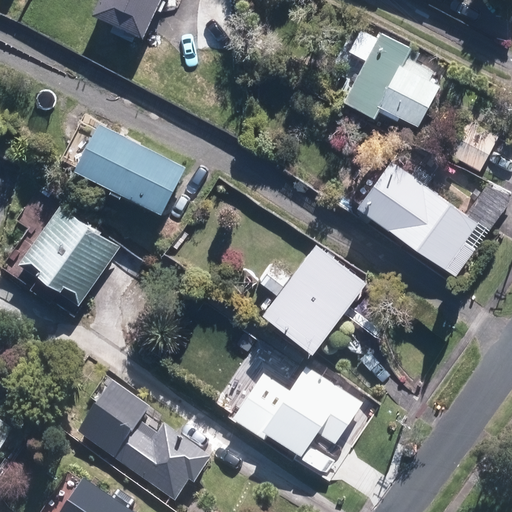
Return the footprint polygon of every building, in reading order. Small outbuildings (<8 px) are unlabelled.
[(104,0),(99,10),(139,29),(152,0),(104,0)] [(421,47),(368,18),(339,71),(348,76),(341,89),(378,109),(380,105),(401,116),(404,110),(418,118),(439,79),(431,74),(436,66),(416,55),(421,47)] [(467,114),(449,149),(482,165),(499,130),(467,114)] [(98,119),(73,165),(157,210),(182,164),(98,119)] [(396,154),(362,198),(454,268),(488,224),(396,154)] [(115,241),(61,202),(21,258),(76,297),(115,241)] [(367,277),(322,241),(269,306),(315,343),(367,277)] [(362,397),(309,361),(270,416),(307,441),(320,423),(339,436),(343,429),(360,441),(378,415),(359,402),(362,397)] [(148,401),(117,380),(83,430),(114,451),(148,401)] [(211,456),(151,413),(118,459),(178,502),(211,456)] [(0,451),(17,428),(0,415),(0,451)] [(62,511),(140,511),(86,476),(62,511)]
